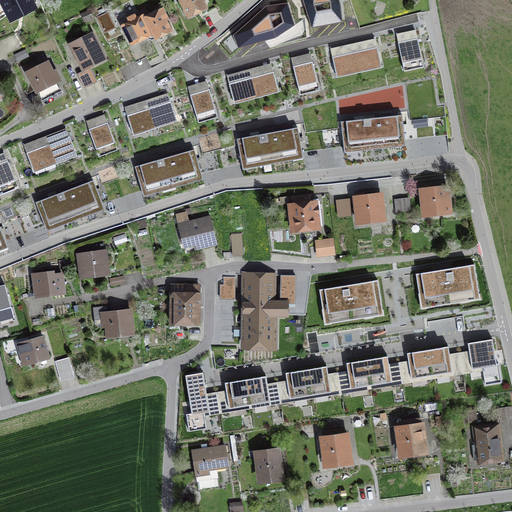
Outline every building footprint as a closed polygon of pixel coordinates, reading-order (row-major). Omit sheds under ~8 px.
[(29,0),(3,0),(3,1),(11,17),(33,6),(29,0)] [(180,0),(188,15),(205,7),(201,0),(180,0)] [(339,0),(314,0),(315,23),(339,23),(339,0)] [(129,21),(123,24),(133,43),(151,34),(155,35),(156,38),(170,31),(165,21),(166,19),(162,10),(144,19),(141,13),(135,16),(135,15),(128,19),(129,21)] [(108,12),(97,17),(103,31),(115,25),(108,12)] [(416,30),(396,34),(404,71),(423,67),(416,30)] [(72,45),(83,68),(103,58),(91,35),(88,37),(86,34),(78,38),(80,41),(72,45)] [(353,44),(359,70),(381,65),(375,39),(353,44)] [(353,44),(330,49),(336,75),(359,70),(353,44)] [(112,54),(119,69),(135,61),(136,62),(147,57),(143,50),(133,55),(128,46),(112,54)] [(15,55),(18,61),(29,56),(26,50),(15,55)] [(310,53),(291,58),(300,95),(319,90),(310,53)] [(25,67),(42,100),(61,91),(56,81),(60,79),(55,70),(52,72),(47,63),(41,66),(41,65),(35,68),(33,63),(25,67)] [(271,63),(249,69),(256,96),(268,93),(267,89),(277,86),(271,63)] [(244,99),(256,96),(249,69),(227,75),(233,98),(243,95),(244,99)] [(206,81),(188,87),(198,123),(217,117),(206,81)] [(168,93),(146,100),(154,126),(166,122),(165,119),(175,115),(168,93)] [(124,107),(132,129),(142,126),(143,130),(154,126),(146,100),(124,107)] [(402,115),(404,135),(447,130),(444,103),(401,107),(402,115)] [(86,121),(99,157),(117,150),(104,114),(86,121)] [(304,147),(343,141),(341,122),(340,114),(296,120),(298,127),(299,137),(302,136),(304,147)] [(402,115),(341,122),(343,141),(344,150),(405,144),(404,135),(402,115)] [(299,137),(298,127),(237,139),(241,159),(241,163),(259,160),(260,164),(293,158),(292,154),(302,152),(299,137)] [(66,128),(45,136),(55,162),(66,157),(65,154),(75,150),(66,128)] [(241,159),(237,139),(236,131),(192,142),(194,149),(197,158),(200,158),(203,168),(241,159)] [(43,166),(55,162),(45,136),(23,144),(32,167),(42,163),(43,166)] [(140,186),(142,191),(159,186),(160,189),(192,180),(191,176),(201,173),(197,158),(194,149),(135,167),(140,186)] [(0,153),(0,194),(0,195),(18,187),(4,152),(0,153)] [(91,173),(93,180),(97,189),(100,188),(103,198),(140,186),(135,167),(133,159),(91,173)] [(57,194),(36,202),(43,221),(44,226),(61,219),(62,223),(94,211),(93,207),(102,204),(97,189),(93,180),(57,194)] [(423,186),(426,213),(452,210),(449,183),(423,186)] [(357,193),(360,221),(386,218),(383,190),(357,193)] [(7,236),(43,221),(36,202),(33,195),(0,208),(0,226),(2,225),(7,236)] [(410,211),(409,197),(394,199),(396,212),(410,211)] [(352,198),(337,198),(338,217),(353,216),(352,198)] [(291,202),(294,228),(322,225),(319,201),(314,202),(313,199),(291,202)] [(214,232),(210,216),(178,224),(183,245),(199,241),(201,245),(214,242),(212,233),(214,232)] [(115,245),(127,241),(125,234),(113,238),(115,245)] [(242,251),(241,236),(232,236),(233,252),(242,251)] [(332,240),(317,242),(318,254),(333,252),(332,240)] [(84,274),(105,271),(102,253),(91,254),(90,249),(81,250),(84,274)] [(416,274),(421,308),(480,299),(474,264),(416,274)] [(36,296),(64,293),(61,274),(50,276),(49,272),(26,276),(29,295),(36,294),(36,296)] [(287,314),(287,303),(280,303),(272,303),(272,274),(247,273),(247,344),(271,345),(272,314),(287,314)] [(383,315),(386,334),(425,328),(421,308),(416,274),(378,280),(383,315)] [(280,297),(280,303),(287,303),(295,303),(295,276),(281,275),(281,297),(280,297)] [(111,286),(125,283),(124,276),(109,279),(111,286)] [(0,308),(12,304),(6,288),(7,286),(4,280),(0,281),(0,308)] [(319,289),(325,324),(383,315),(378,280),(319,289)] [(175,286),(174,320),(196,321),(196,286),(175,286)] [(108,336),(132,333),(129,311),(107,313),(106,307),(94,308),(95,324),(104,323),(104,325),(107,324),(108,336)] [(27,363),(48,357),(42,338),(19,344),(22,354),(24,354),(27,363)] [(470,354),(472,369),(482,367),(485,385),(501,382),(498,363),(497,363),(492,339),(468,343),(470,354)] [(428,349),(432,375),(452,372),(448,346),(428,349)] [(409,364),(411,379),(432,375),(428,349),(407,353),(409,364)] [(460,356),(463,374),(473,372),(472,369),(470,354),(460,356)] [(367,359),(371,385),(392,382),(387,356),(367,359)] [(450,357),(453,376),(463,374),(460,356),(450,357)] [(61,381),(69,378),(65,364),(67,363),(66,358),(55,361),(61,381)] [(348,374),(351,389),(371,385),(367,359),(346,363),(348,374)] [(399,365),(402,384),(412,382),(411,379),(409,364),(399,365)] [(389,367),(392,386),(402,384),(399,365),(389,367)] [(306,369),(310,395),(331,392),(328,377),(327,366),(306,369)] [(287,384),(290,398),(310,395),(306,369),(286,373),(287,384)] [(186,414),(189,431),(206,428),(204,412),(209,412),(207,397),(203,372),(185,375),(192,413),(186,414)] [(338,375),(341,394),(351,392),(351,389),(348,374),(338,375)] [(331,392),(331,395),(341,394),(338,375),(328,377),(331,392)] [(245,379),(250,405),(270,402),(266,376),(245,379)] [(227,394),(229,408),(250,405),(245,379),(225,383),(227,394)] [(278,385),(281,404),(290,402),(290,398),(287,384),(278,385)] [(268,387),(271,405),(281,404),(278,385),(268,387)] [(217,395),(220,414),(230,412),(229,408),(227,394),(217,395)] [(209,412),(210,415),(220,414),(217,395),(207,397),(209,412)] [(511,419),(511,407),(511,406),(498,408),(499,421),(511,419)] [(474,410),(467,411),(468,421),(476,420),(474,410)] [(402,453),(424,450),(420,418),(397,421),(398,429),(393,429),(396,452),(401,451),(402,453)] [(479,461),(501,458),(497,427),(475,430),(476,439),(471,439),(474,460),(479,459),(479,461)] [(326,464),(349,461),(345,429),(322,432),(323,439),(318,440),(321,462),(326,462),(326,464)] [(225,446),(193,451),(197,481),(211,479),(209,469),(228,466),(225,446)] [(257,453),(261,480),(281,477),(277,451),(257,453)]
